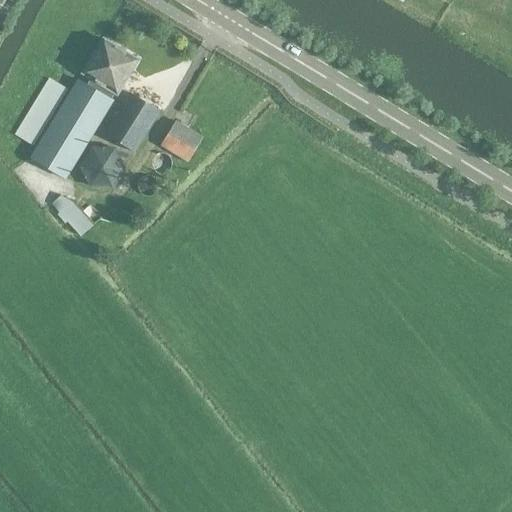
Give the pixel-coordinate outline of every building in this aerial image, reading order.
[(78,80),(31,156),(64,178),(112,101),(110,100),(115,93),(117,94),(138,59),(104,39),(83,73),(90,77),(86,85),(78,80)] [(31,147),(66,89),(49,78),(13,137),(31,147)] [(135,151),(160,110),(131,93),(106,133),(135,151)] [(188,160),(203,136),(176,120),(162,144),(188,160)] [(64,193),(51,204),(59,213),(57,215),(64,224),(67,222),(80,237),(91,226),(64,193)]
